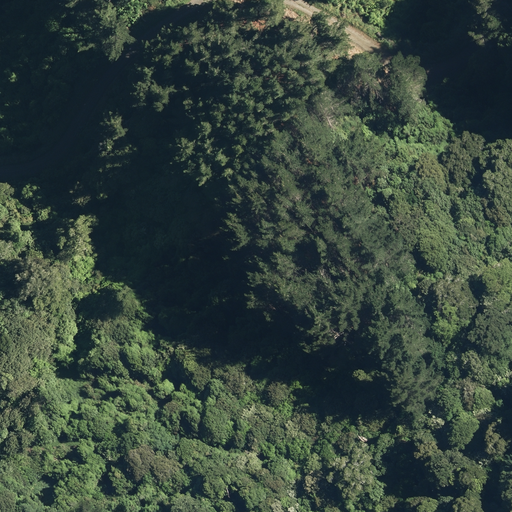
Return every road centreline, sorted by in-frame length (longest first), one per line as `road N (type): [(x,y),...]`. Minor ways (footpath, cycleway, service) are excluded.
road 1 (track): [(0,169),(51,157),(128,53),(203,0)]
road 2 (track): [(289,0),(385,58),(433,67),(471,52),(503,0)]
